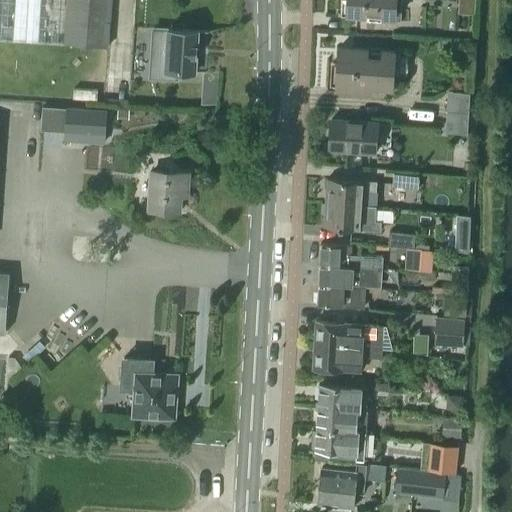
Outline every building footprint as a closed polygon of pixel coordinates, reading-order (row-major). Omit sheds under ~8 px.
[(0,0),(0,39),(109,47),(111,0),(0,0)] [(347,0),(346,15),(394,18),(394,0),(347,0)] [(153,43),(150,77),(177,78),(177,71),(205,72),(208,32),(168,30),(167,44),(153,43)] [(336,84),(391,87),(394,50),(338,47),(336,84)] [(445,111),(467,113),(469,93),(446,92),(445,111)] [(69,106),(67,131),(87,133),(97,133),(105,134),(106,109),(69,106)] [(466,133),(467,113),(445,111),(444,131),(466,133)] [(374,152),(376,122),(330,119),(329,149),(374,152)] [(151,210),(181,211),(181,196),(188,197),(190,173),(153,171),(151,210)] [(393,171),(392,185),(417,187),(418,172),(393,171)] [(326,202),(364,204),(364,189),(376,190),(376,180),(327,178),(326,202)] [(326,202),(324,226),(374,229),(381,229),(381,222),(375,221),(376,205),(364,204),(326,202)] [(412,248),(414,234),(389,231),(388,246),(412,248)] [(469,239),(455,238),(454,251),(469,251),(469,239)] [(320,244),(319,264),(365,266),(381,268),(382,267),(382,256),(380,256),(349,255),(350,245),(320,244)] [(417,250),(415,270),(431,271),(433,251),(417,250)] [(450,286),(449,295),(468,295),(469,263),(451,263),(450,286)] [(319,264),(317,285),(364,287),(380,288),(381,283),(381,268),(365,266),(319,264)] [(9,273),(0,272),(0,332),(5,333),(9,273)] [(418,272),(417,280),(434,281),(435,273),(418,272)] [(317,285),(316,305),(346,307),(363,307),(363,296),(364,287),(317,285)] [(468,298),(445,297),(444,297),(443,314),(467,315),(468,298)] [(434,345),(465,345),(467,318),(435,316),(434,345)] [(315,322),(314,345),(382,349),(391,350),(387,326),(378,325),(364,324),(363,325),(346,324),(346,323),(315,322)] [(381,359),(382,349),(314,345),(313,369),(343,371),(343,370),(361,371),(362,358),(381,359)] [(136,388),(134,414),(175,416),(176,400),(179,398),(180,393),(177,391),(178,374),(153,373),(154,360),(124,358),(122,387),(136,388)] [(348,408),(365,410),(367,388),(319,385),(318,406),(348,408)] [(447,395),(446,408),(460,409),(460,396),(447,395)] [(365,410),(348,408),(318,406),(316,427),(364,430),(365,430),(367,410),(365,410)] [(441,436),(461,438),(462,420),(447,418),(443,418),(441,436)] [(362,457),(364,430),(316,427),(315,448),(316,448),(316,454),(362,457)] [(422,457),(420,469),(445,472),(452,472),(454,446),(423,444),(422,457)] [(356,464),(355,471),(321,468),(317,504),(351,507),(353,490),(363,491),(364,478),(383,480),(384,467),(356,464)] [(397,467),(394,493),(443,497),(445,472),(420,469),(412,469),(398,467),(397,467)]
